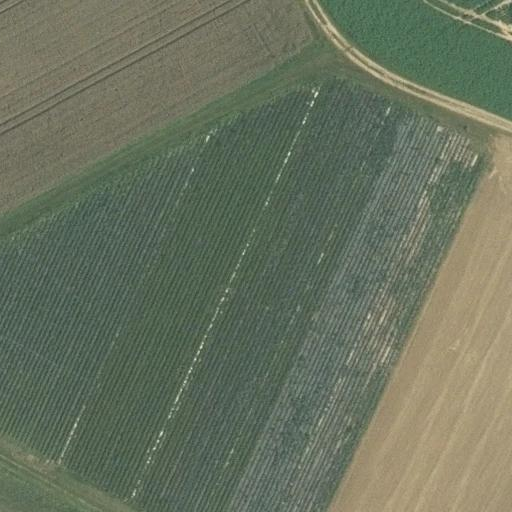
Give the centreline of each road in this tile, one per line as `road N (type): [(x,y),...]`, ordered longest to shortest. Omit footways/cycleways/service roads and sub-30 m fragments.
road 1 (track): [(338,41),(0,227)]
road 2 (track): [(308,0),(368,68),(511,131)]
